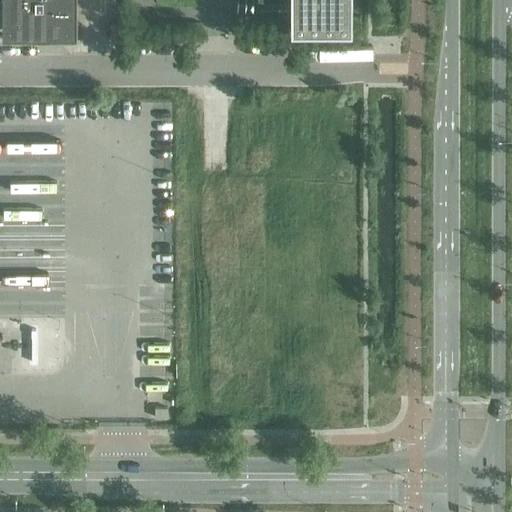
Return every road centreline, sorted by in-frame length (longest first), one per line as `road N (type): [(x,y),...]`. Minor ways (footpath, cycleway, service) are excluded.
road 1 (primary): [(499,477),(498,0)]
road 2 (primary): [(452,0),(452,477)]
road 3 (tertiary): [(0,478),(452,477)]
road 4 (unclassified): [(0,69),(334,66)]
road 5 (unknown): [(125,307),(0,303)]
